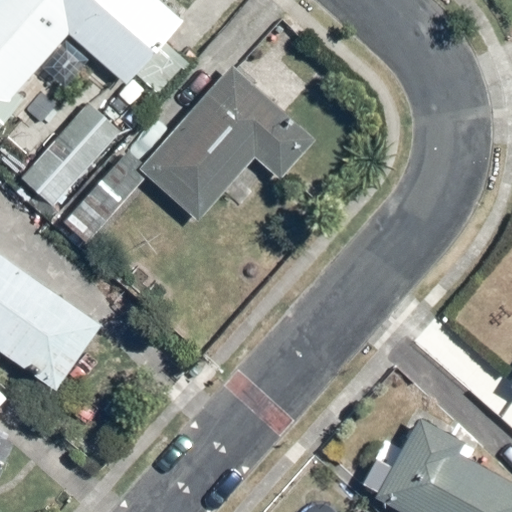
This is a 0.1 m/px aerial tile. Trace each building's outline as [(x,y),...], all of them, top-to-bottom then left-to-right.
[(0,0),(0,126),(29,92),(25,89),(66,39),(120,85),(124,79),(151,102),(176,72),(154,53),(192,7),(184,0),(0,0)] [(224,57),(197,90),(181,77),(59,222),(90,249),(146,183),(192,222),(223,186),(247,207),(312,132),(224,57)] [(124,137),(84,100),(46,140),(30,126),(0,157),(0,177),(45,220),(124,137)] [(0,255),(0,355),(54,392),(100,324),(0,255)] [(511,371),(502,388),(511,393),(511,371)] [(371,452),(353,487),(399,511),(511,511),(511,477),(475,458),(484,440),(419,406),(400,443),(386,436),(376,455),(371,452)]
